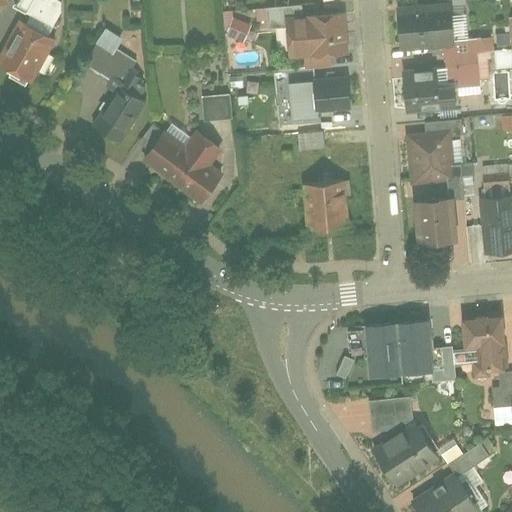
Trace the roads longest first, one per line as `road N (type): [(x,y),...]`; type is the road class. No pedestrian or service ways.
road 1 (tertiary): [(290,306),(199,258),(0,126)]
road 2 (residential): [(369,0),(393,288)]
road 3 (tertiary): [(372,511),(286,369),(290,306)]
